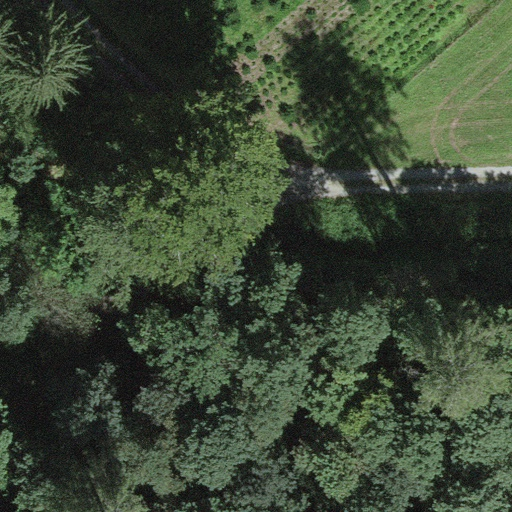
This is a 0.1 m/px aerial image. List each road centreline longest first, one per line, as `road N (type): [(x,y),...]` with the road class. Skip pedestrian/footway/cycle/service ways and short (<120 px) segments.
road 1 (track): [(0,422),(53,346),(132,274),(298,191)]
road 2 (track): [(60,0),(133,71),(298,191)]
road 3 (track): [(298,191),(438,174),(511,181)]
